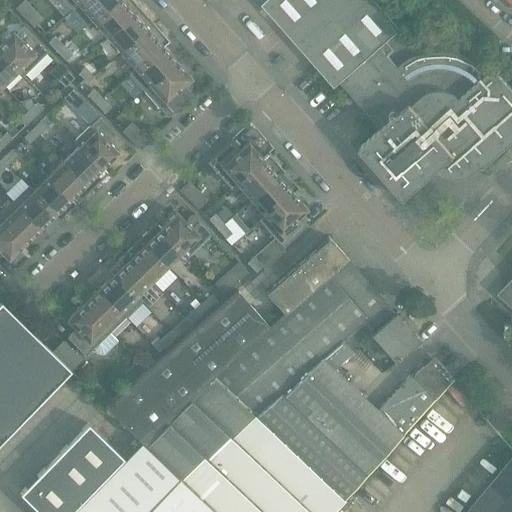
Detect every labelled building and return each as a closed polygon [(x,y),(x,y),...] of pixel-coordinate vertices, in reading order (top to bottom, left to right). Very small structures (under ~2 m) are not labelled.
[(42,19),(24,0),(23,0),(15,9),(33,28),(42,19)] [(62,0),(72,10),(82,0),(62,0)] [(92,21),(115,0),(82,0),(72,10),(87,27),(93,22),(92,21)] [(106,37),(139,8),(132,0),(115,0),(92,21),(93,22),(106,37)] [(488,74),(475,63),(459,56),(450,54),(436,53),(419,56),(410,60),(398,68),(380,48),(401,29),(375,0),(268,0),(262,5),(335,88),(340,83),(381,130),(359,149),(404,200),(438,170),(444,176),(449,178),(457,179),(463,179),(469,177),(481,168),(483,169),(511,143),(511,88),(494,68),(488,74)] [(121,53),(154,24),(139,8),(106,37),(121,53)] [(135,69),(162,46),(163,47),(169,41),(154,24),(121,53),(134,68),(135,69)] [(22,77),(48,52),(30,33),(21,41),(13,32),(0,44),(0,51),(18,71),(17,72),(22,77)] [(63,46),(54,37),(48,43),(57,52),(63,46)] [(72,55),(63,46),(57,52),(66,61),(72,55)] [(178,64),(163,47),(162,46),(135,69),(134,68),(128,74),(145,93),(178,64)] [(18,71),(0,51),(0,82),(3,86),(17,72),(18,71)] [(192,94),(184,85),(191,79),(178,64),(145,93),(167,118),(192,94)] [(93,77),(84,68),(78,74),(87,83),(93,77)] [(65,87),(74,78),(68,72),(58,81),(65,87)] [(102,169),(103,168),(118,153),(126,145),(118,136),(73,89),(63,98),(69,105),(89,126),(73,142),(78,147),(79,146),(102,169)] [(102,98),(93,89),(87,95),(96,104),(102,98)] [(111,107),(102,98),(96,104),(104,114),(111,107)] [(34,117),(43,109),(36,102),(27,111),(34,117)] [(25,126),(34,117),(27,111),(18,120),(25,126)] [(38,135),(48,126),(41,120),(32,128),(38,135)] [(150,142),(131,123),(122,131),(141,150),(150,142)] [(29,144),(38,135),(32,128),(23,137),(29,144)] [(0,144),(3,148),(12,139),(6,132),(0,137),(0,144)] [(236,184),(263,160),(262,159),(248,143),(240,149),(232,139),(207,163),(231,191),(237,186),(236,184)] [(64,161),(91,189),(108,173),(103,168),(102,169),(79,146),(78,147),(64,161)] [(8,165),(17,156),(10,150),(1,158),(8,165)] [(250,201),(283,171),(268,153),(262,159),(263,160),(236,184),(237,186),(250,201)] [(91,189),(64,161),(48,176),(76,204),(91,189)] [(264,217),(292,192),(293,194),(299,188),(283,171),(250,201),(263,216),(264,217)] [(48,176),(34,190),(33,191),(55,214),(54,215),(59,220),(76,204),(48,176)] [(207,200),(188,181),(179,190),(198,209),(207,200)] [(55,214),(33,191),(34,190),(29,185),(12,201),(40,229),(54,215),(55,214)] [(307,225),(299,216),(307,210),(293,194),(292,192),(264,217),(263,216),(258,220),(283,249),(307,225)] [(40,229),(12,201),(0,212),(0,219),(24,244),(40,229)] [(186,258),(212,233),(194,214),(185,222),(176,213),(161,228),(160,229),(182,252),(181,253),(186,258)] [(223,223),(215,214),(208,220),(217,229),(223,223)] [(0,252),(8,260),(24,244),(0,219),(0,252)] [(182,252),(160,229),(161,228),(156,223),(139,239),(167,267),(181,253),(182,252)] [(232,233),(223,223),(217,229),(225,239),(232,233)] [(283,313),(347,259),(329,238),(265,293),(283,313)] [(167,267),(139,239),(124,254),(151,282),(167,267)] [(151,282),(124,254),(107,270),(112,275),(114,274),(136,297),(137,296),(151,282)] [(262,267),(253,257),(247,263),(255,273),(262,267)] [(268,326),(140,441),(180,480),(320,357),(341,339),(366,317),(384,301),(347,259),(283,313),(268,326)] [(238,281),(247,272),(241,266),(232,274),(238,281)] [(114,274),(112,275),(98,289),(126,317),(142,301),(137,296),(136,297),(114,274)] [(511,279),(497,295),(511,309),(511,279)] [(126,317),(98,289),(83,304),(110,332),(126,317)] [(140,441),(268,326),(237,291),(105,407),(140,441)] [(207,309),(217,301),(211,294),(202,302),(207,309)] [(384,301),(366,317),(374,326),(392,310),(384,301)] [(0,442),(70,371),(52,352),(0,302),(0,442)] [(198,317),(207,309),(202,302),(192,311),(198,317)] [(110,332),(83,304),(66,320),(75,329),(67,338),(85,357),(94,348),(99,354),(103,354),(117,341),(110,332)] [(418,341),(395,314),(373,333),(396,360),(418,341)] [(175,338),(184,330),(178,323),(169,331),(175,338)] [(165,346),(175,338),(169,331),(159,339),(165,346)] [(349,348),(341,339),(180,480),(205,503),(271,433),(300,460),(359,395),(328,366),(349,348)] [(82,360),(63,341),(52,352),(70,371),(82,360)] [(142,367),(152,358),(146,351),(136,360),(142,367)] [(271,433),(205,503),(213,511),(331,511),(339,503),(453,379),(435,359),(425,368),(422,365),(412,375),(410,373),(375,409),(359,395),(300,460),(271,433)] [(37,511),(70,511),(123,458),(87,423),(19,494),(37,511)] [(140,446),(116,470),(149,502),(139,511),(200,511),(204,508),(140,446)] [(511,511),(511,455),(466,511),(511,511)] [(116,470),(91,496),(107,511),(138,511),(139,511),(149,502),(116,470)] [(107,511),(91,496),(74,511),(107,511)]
